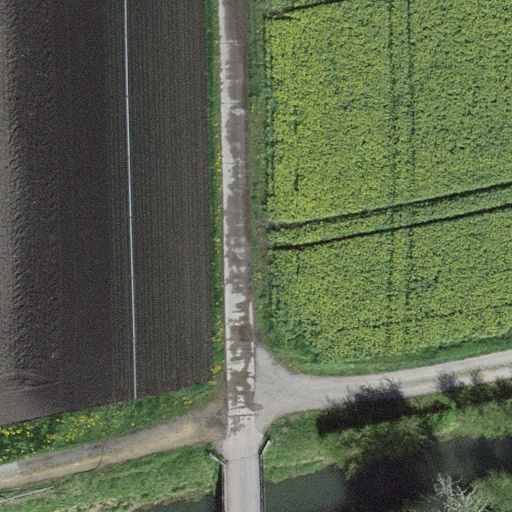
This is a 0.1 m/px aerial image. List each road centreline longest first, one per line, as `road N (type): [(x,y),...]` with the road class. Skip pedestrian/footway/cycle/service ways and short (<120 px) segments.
road 1 (track): [(511,359),(0,477)]
road 2 (track): [(242,511),(230,0)]
